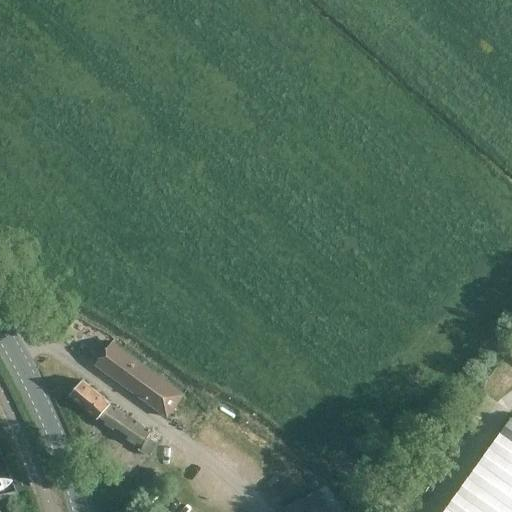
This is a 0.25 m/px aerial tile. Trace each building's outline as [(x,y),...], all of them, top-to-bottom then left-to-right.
[(113,344),(112,346),(97,366),(169,419),(185,397),(113,344)] [(84,382),(75,392),(70,397),(96,419),(111,406),(84,382)] [(149,438),(152,431),(111,406),(96,419),(139,448),(139,450),(151,456),(158,443),(149,438)] [(511,511),(511,409),(436,511),(511,511)] [(148,494),(163,480),(151,468),(137,482),(148,494)] [(319,494),(288,510),(289,511),(330,511),(328,507),(326,508),(319,494)]
